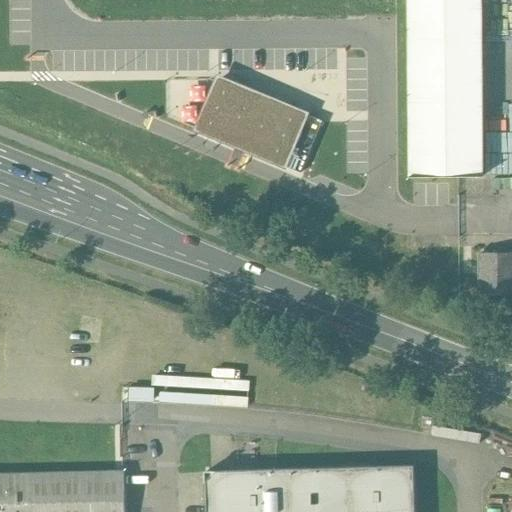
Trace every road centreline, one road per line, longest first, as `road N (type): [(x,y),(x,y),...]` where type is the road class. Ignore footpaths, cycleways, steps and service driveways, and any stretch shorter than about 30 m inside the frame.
road 1 (unclassified): [(459,219),(404,219),(381,195),(376,59),(358,41),(40,38),(40,0)]
road 2 (primary): [(0,187),(511,381)]
